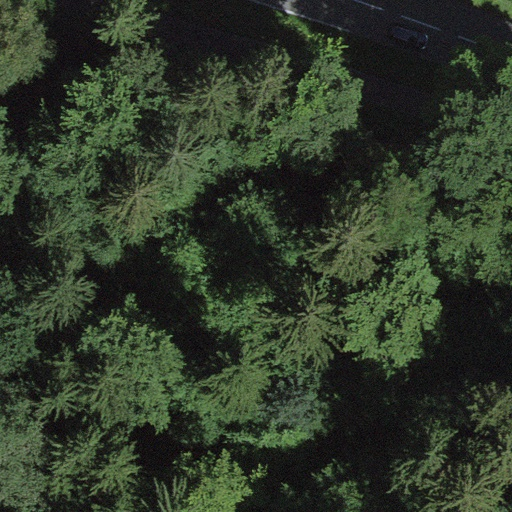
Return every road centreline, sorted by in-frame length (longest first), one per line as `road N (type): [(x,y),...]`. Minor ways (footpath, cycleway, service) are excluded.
road 1 (track): [(511,144),(389,92),(90,0)]
road 2 (tertiary): [(511,55),(349,0)]
